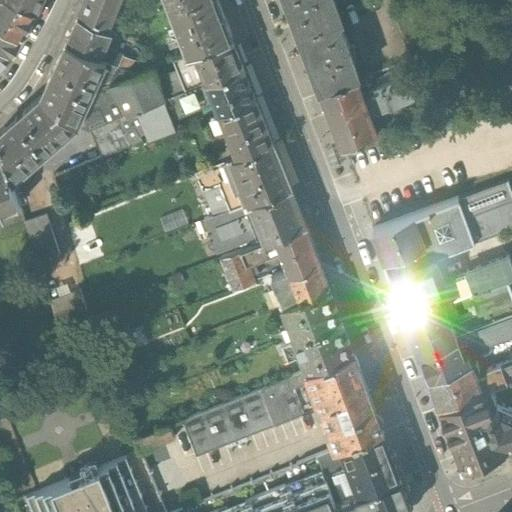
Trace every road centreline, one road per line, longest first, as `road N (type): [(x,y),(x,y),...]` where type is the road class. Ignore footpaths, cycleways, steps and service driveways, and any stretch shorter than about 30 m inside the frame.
road 1 (unclassified): [(448,511),(254,0)]
road 2 (residential): [(73,0),(28,84),(0,111)]
